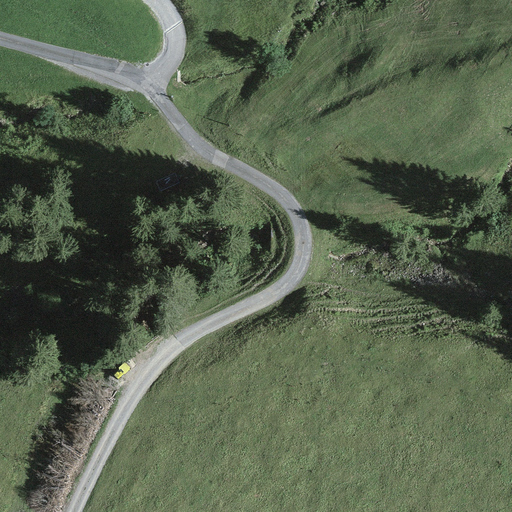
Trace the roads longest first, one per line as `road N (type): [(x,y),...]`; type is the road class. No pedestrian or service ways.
road 1 (track): [(76,511),(140,384),(198,331),(277,290),(302,253),(294,208),(199,144),(145,79),(173,47),(170,19),(155,0)]
road 2 (track): [(0,37),(145,79)]
